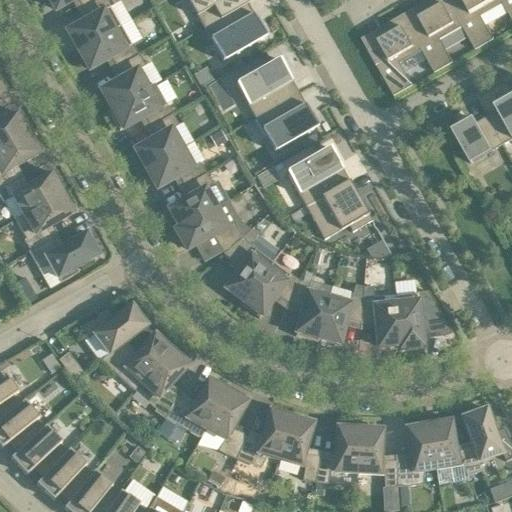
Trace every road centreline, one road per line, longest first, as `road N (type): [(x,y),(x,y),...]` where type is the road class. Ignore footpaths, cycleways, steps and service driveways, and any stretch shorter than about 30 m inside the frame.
road 1 (residential): [(143,261),(218,341),(270,368),(342,388),(429,386),(502,359)]
road 2 (residential): [(143,261),(0,14)]
road 3 (residential): [(373,128),(502,359)]
road 4 (residential): [(0,343),(143,261)]
road 5 (residential): [(373,128),(511,55)]
road 6 (residential): [(297,0),(373,128)]
